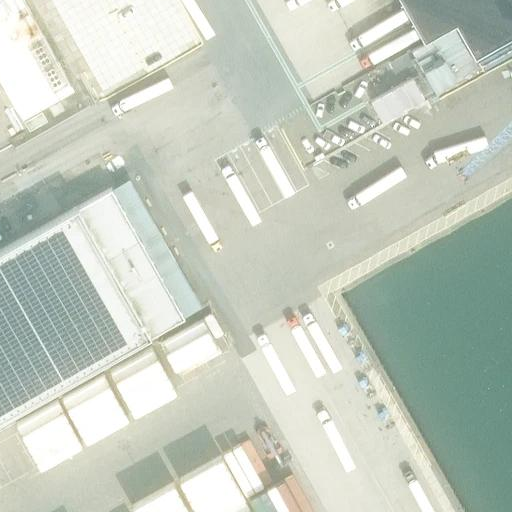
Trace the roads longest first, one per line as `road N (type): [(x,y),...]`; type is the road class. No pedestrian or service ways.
road 1 (unknown): [(26,511),(79,464),(281,332)]
road 2 (unknown): [(143,115),(214,73),(225,36),(213,0)]
